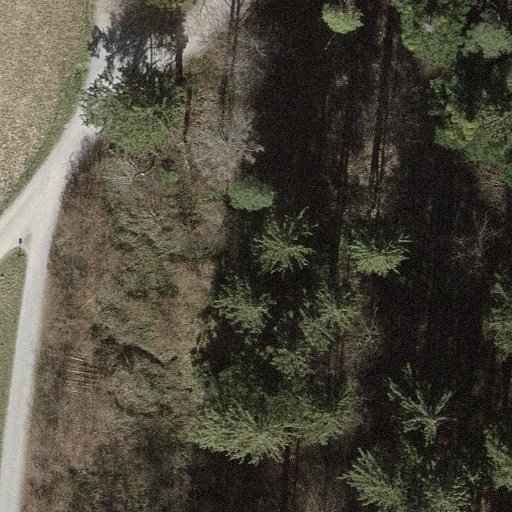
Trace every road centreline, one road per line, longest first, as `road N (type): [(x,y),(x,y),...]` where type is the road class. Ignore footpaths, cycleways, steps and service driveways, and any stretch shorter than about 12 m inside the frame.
road 1 (track): [(10,511),(44,287),(82,143)]
road 2 (track): [(82,143),(237,0)]
road 3 (track): [(82,143),(115,0)]
road 4 (track): [(0,245),(82,143)]
